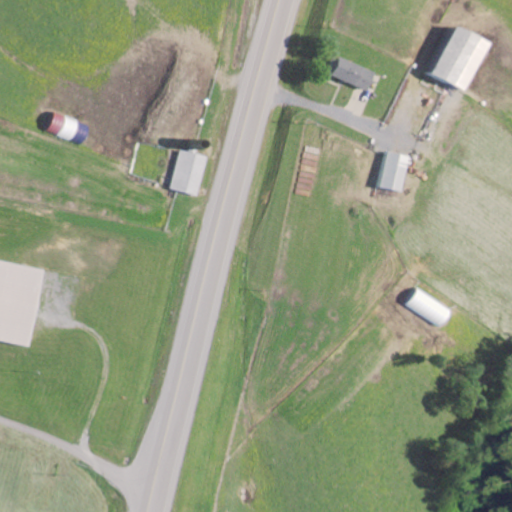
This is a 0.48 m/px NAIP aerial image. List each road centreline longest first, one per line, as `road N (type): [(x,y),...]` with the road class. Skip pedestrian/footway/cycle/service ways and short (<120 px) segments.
road 1 (trunk): [(146,511),(279,0)]
road 2 (residential): [(0,419),(150,497)]
